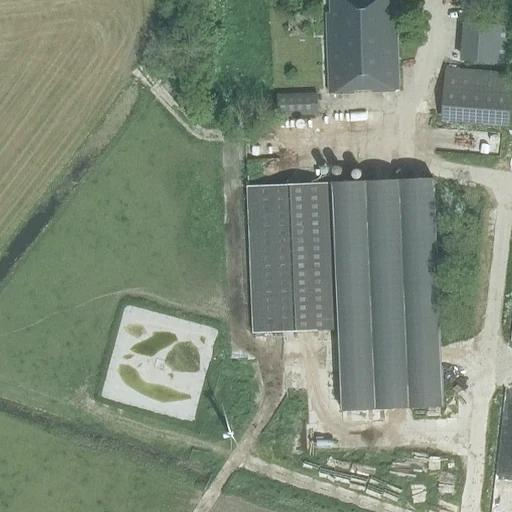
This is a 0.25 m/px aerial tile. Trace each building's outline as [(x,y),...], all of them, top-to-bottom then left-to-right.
[(328,94),(396,91),(391,0),(328,0),(329,11),(324,11),(328,94)] [(511,64),(511,61),(511,27),(465,24),(463,61),(511,64)] [(507,124),(510,79),(443,69),(439,118),(507,124)] [(318,116),(317,93),(276,95),(277,118),(318,116)] [(244,186),(250,333),(335,330),(338,410),(438,406),(429,179),(244,186)]
